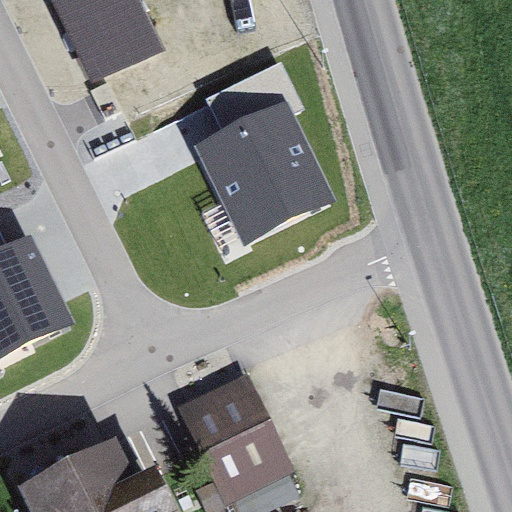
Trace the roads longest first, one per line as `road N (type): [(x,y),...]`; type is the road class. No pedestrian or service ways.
road 1 (residential): [(0,50),(149,352)]
road 2 (residential): [(425,238),(149,352)]
road 3 (tertiary): [(507,511),(425,238)]
road 4 (tertiary): [(425,238),(353,0)]
road 5 (residential): [(149,352),(0,429)]
